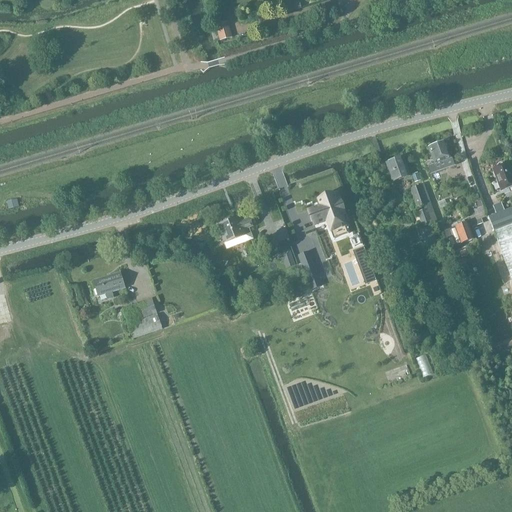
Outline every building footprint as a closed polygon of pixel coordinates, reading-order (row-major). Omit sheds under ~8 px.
[(287,12),(301,8),(298,0),(295,0),(284,3),(287,12)] [(216,26),(220,41),(232,37),(228,22),(216,26)] [(429,148),(435,164),(428,166),(431,174),(455,166),(446,142),(429,148)] [(386,163),(393,182),(410,176),(403,157),(386,163)] [(493,169),(502,191),(511,186),(511,172),(509,163),(504,165),(502,164),(500,164),(498,165),(498,167),(493,169)] [(424,184),(411,188),(418,206),(426,203),(428,209),(418,213),(423,228),(435,224),(427,203),(430,202),(424,184)] [(346,226),(342,215),(345,214),(339,199),(336,200),(334,194),(319,199),(321,206),(309,210),(315,225),(327,221),(331,231),(346,226)] [(17,200),(7,202),(9,209),(19,207),(17,200)] [(497,221),(490,224),(494,234),(495,233),(511,226),(511,208),(507,210),(495,214),(497,221)] [(225,222),(218,225),(225,244),(246,236),(244,230),(253,227),(250,218),(240,222),(239,217),(232,220),(230,218),(226,220),(225,222)] [(344,249),(355,245),(354,241),(358,240),(353,222),(347,224),(350,236),(341,238),(344,249)] [(469,224),(446,232),(451,247),(474,239),(469,224)] [(420,231),(427,249),(439,244),(432,226),(420,231)] [(511,226),(494,234),(511,282),(511,226)] [(473,240),(457,245),(460,257),(477,251),(473,240)] [(364,249),(354,252),(366,284),(375,281),(376,282),(377,281),(364,248),(363,248),(364,249)] [(290,250),(276,255),(280,264),(284,262),(287,268),(295,265),(290,250)] [(313,267),(304,270),(309,285),(319,281),(313,267)] [(112,292),(125,288),(121,274),(94,282),(98,297),(106,294),(107,298),(113,296),(112,292)] [(85,297),(81,285),(74,287),(80,305),(87,303),(86,297),(85,297)] [(132,331),(134,337),(164,328),(162,321),(132,331)]
